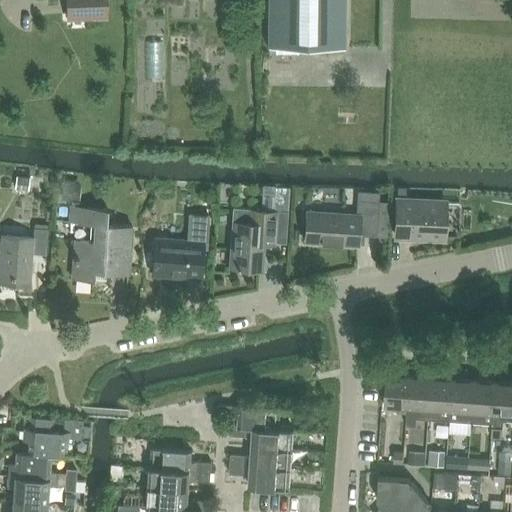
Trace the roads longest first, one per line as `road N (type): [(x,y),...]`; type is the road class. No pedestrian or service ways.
road 1 (residential): [(0,378),(42,347),(337,293)]
road 2 (residential): [(341,511),(351,368),(337,293)]
road 3 (residential): [(337,293),(511,262)]
road 4 (residential): [(231,511),(219,483),(221,436),(184,406)]
